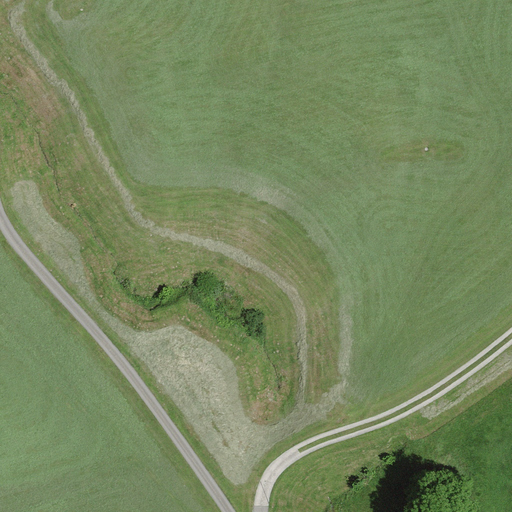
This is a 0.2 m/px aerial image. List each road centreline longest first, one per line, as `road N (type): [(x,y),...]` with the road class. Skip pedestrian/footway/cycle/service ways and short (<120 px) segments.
road 1 (track): [(0,208),(12,234),(231,511)]
road 2 (track): [(261,511),(278,466),(417,404),(511,336)]
